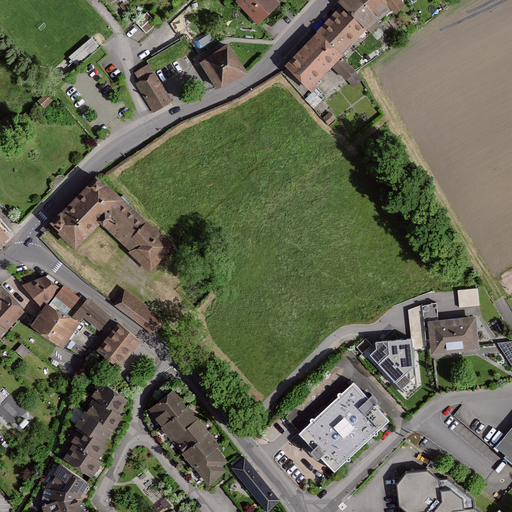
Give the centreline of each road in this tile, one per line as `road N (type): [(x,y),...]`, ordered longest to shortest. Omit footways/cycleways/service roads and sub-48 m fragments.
road 1 (tertiary): [(148,128),(254,76),(328,0)]
road 2 (tertiary): [(299,511),(170,356)]
road 3 (tertiary): [(170,356),(59,267),(25,252)]
road 4 (tertiary): [(26,239),(89,169),(148,128)]
